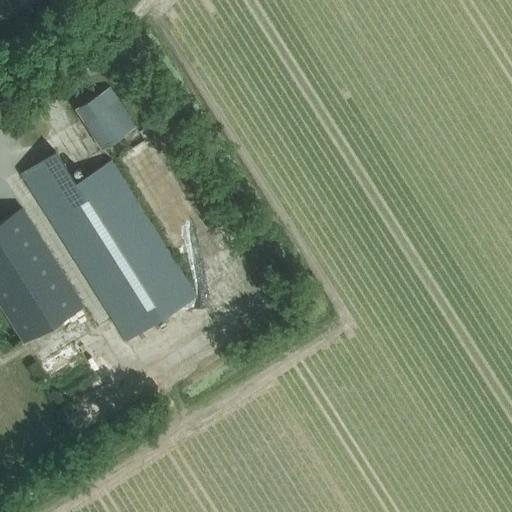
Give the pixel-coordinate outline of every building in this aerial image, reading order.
[(101,149),(136,127),(109,86),(75,108),(101,149)] [(130,164),(150,153),(142,138),(122,149),(130,164)] [(55,151),(21,173),(126,339),(196,294),(110,159),(75,182),(55,151)] [(0,220),(0,303),(23,341),(82,303),(21,207),(0,220)] [(27,339),(32,350),(46,344),(41,333),(27,339)]
